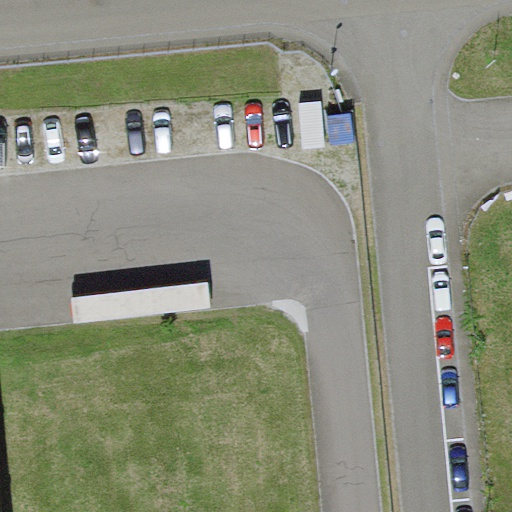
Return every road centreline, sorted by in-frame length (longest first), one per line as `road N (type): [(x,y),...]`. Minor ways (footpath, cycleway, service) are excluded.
road 1 (unclassified): [(399,0),(448,511)]
road 2 (unclassified): [(0,20),(212,0)]
